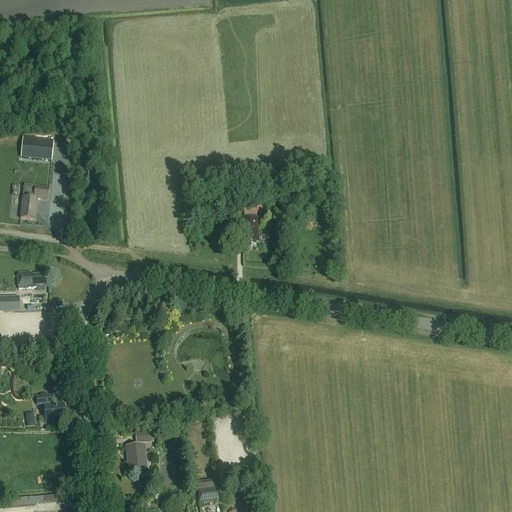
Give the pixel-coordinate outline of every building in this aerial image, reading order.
[(23,139),(21,159),(52,162),(54,143),(23,139)] [(35,187),(34,199),(22,198),(20,220),(36,221),(38,200),(49,201),(50,188),(35,187)] [(265,215),(264,203),(244,204),(245,216),(265,215)] [(259,243),(258,218),(242,219),(243,243),(246,243),(246,247),(256,246),(256,244),(259,243)] [(38,285),(46,285),(46,276),(32,277),(32,275),(19,275),(20,290),(38,289),(38,285)] [(49,391),(63,390),(62,376),(48,377),(49,391)] [(53,396),(36,398),(37,407),(54,405),(53,396)] [(56,422),(67,421),(66,405),(46,407),(47,424),(56,423),(56,422)] [(136,445),(154,444),(153,432),(135,434),(136,445)] [(128,474),(147,472),(145,446),(126,447),(128,474)] [(198,491),(200,505),(219,503),(218,500),(222,500),(221,490),(217,491),(217,488),(216,488),(215,480),(198,482),(199,491),(198,491)] [(0,500),(0,509),(34,506),(68,502),(66,494),(44,497),(33,498),(0,500)]
